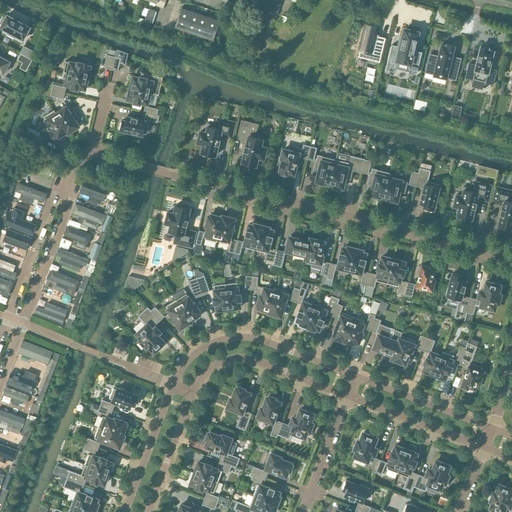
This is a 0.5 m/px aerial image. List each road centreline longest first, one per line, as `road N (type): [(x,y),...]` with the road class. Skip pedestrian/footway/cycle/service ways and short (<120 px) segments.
road 1 (residential): [(511,258),(92,154)]
road 2 (residential): [(0,385),(73,187),(67,181)]
road 3 (residential): [(354,376),(244,336),(202,347),(172,385)]
road 4 (residential): [(193,394),(216,362),(233,357),(347,394)]
road 5 (residential): [(67,181),(58,182),(0,335)]
road 6 (residential): [(492,429),(354,376)]
road 7 (residential): [(347,394),(484,447)]
road 8 (residential): [(172,385),(125,511)]
road 9 (residential): [(148,511),(193,394)]
road 10 (residential): [(347,394),(303,511)]
